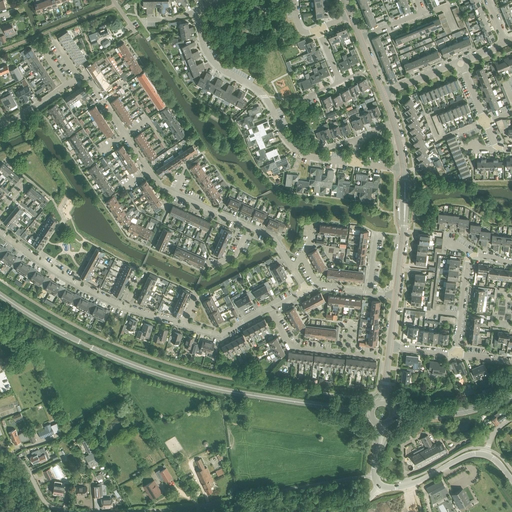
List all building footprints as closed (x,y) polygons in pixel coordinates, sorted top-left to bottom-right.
[(37,13),(43,11),(38,0),(35,0),(37,3),(34,4),(37,13)] [(38,0),(43,11),(48,9),(45,1),(42,2),(41,0),(38,0)] [(46,0),(45,1),(48,9),(53,7),(50,0),(46,0)] [(480,6),(478,0),(465,5),(466,8),(472,5),(473,8),(480,6)] [(360,4),(362,10),(369,7),(367,1),(360,4)] [(403,12),(410,10),(408,4),(400,7),(403,12)] [(501,7),(503,12),(510,9),(510,10),(511,8),(511,6),(509,7),(508,4),(501,7)] [(469,14),(470,16),(483,11),(480,6),(473,8),(475,12),(469,14)] [(364,15),(371,12),(369,7),(362,10),(364,15)] [(511,15),(511,14),(510,10),(510,9),(503,12),(505,18),(511,15)] [(478,19),(485,17),(483,11),(470,16),(471,19),(477,17),(478,19)] [(364,15),(366,21),(374,18),(371,12),(364,15)] [(473,25),(474,27),(487,22),(485,17),(478,19),(479,23),(473,25)] [(376,21),(376,19),(374,18),(366,21),(369,27),(376,24),(376,22),(376,21)] [(441,23),(440,21),(439,19),(433,21),(436,28),(442,26),(441,23)] [(433,21),(427,23),(430,30),(436,28),(433,21)] [(482,31),(489,28),(487,22),(474,27),(475,30),(481,28),(482,31)] [(15,31),(12,23),(3,26),(5,33),(5,35),(6,35),(7,38),(17,34),(16,30),(15,31)] [(179,24),(180,32),(193,30),(193,27),(189,28),(188,23),(179,24)] [(430,30),(427,23),(422,26),(425,33),(430,30)] [(419,35),(425,33),(422,26),(416,28),(419,35)] [(335,31),(336,33),(340,41),(339,41),(341,44),(342,44),(344,48),(347,47),(345,42),(344,43),(344,41),(349,39),(344,27),(335,31)] [(95,32),(90,34),(92,39),(95,38),(96,39),(102,37),(109,34),(107,28),(99,31),(100,31),(97,32),(98,34),(96,35),(95,32)] [(416,28),(411,30),(414,37),(419,35),(416,28)] [(475,38),(476,40),(491,33),(489,28),(482,31),(484,34),(481,35),(475,38)] [(190,38),(190,33),(194,32),(193,30),(180,32),(181,39),(190,38)] [(408,40),(414,37),(411,30),(405,32),(408,40)] [(70,55),(71,56),(72,56),(74,59),(73,59),(74,61),(75,60),(77,63),(76,64),(77,65),(86,59),(68,32),(59,38),(62,41),(61,42),(62,43),(62,42),(65,46),(64,46),(65,47),(66,47),(68,50),(67,50),(68,52),(68,51),(71,54),(70,55)] [(405,32),(400,35),(403,42),(408,40),(405,32)] [(334,53),(337,52),(336,48),(334,44),(339,41),(340,41),(336,33),(327,36),(332,50),(334,53)] [(487,42),(494,39),(491,33),(476,40),(473,41),(474,42),(477,41),(477,42),(483,40),(486,39),(487,42)] [(397,44),(403,42),(400,35),(394,37),(397,44)] [(371,39),(374,45),(381,41),(379,36),(371,39)] [(469,38),(463,40),(466,47),(472,45),(469,38)] [(300,50),(305,48),(307,53),(316,49),(312,40),(306,43),(304,39),(297,42),(300,50)] [(457,42),(460,50),(466,47),(463,40),(457,42)] [(374,45),(376,50),(383,47),(381,41),(374,45)] [(194,42),(180,48),(182,54),(180,55),(190,51),(189,47),(195,45),(194,42)] [(457,42),(452,45),(455,52),(460,50),(457,42)] [(117,48),(120,52),(127,47),(124,43),(117,48)] [(452,45),(446,47),(449,54),(455,52),(452,45)] [(130,52),(127,47),(120,52),(123,57),(130,52)] [(385,52),(383,47),(376,50),(378,56),(385,52)] [(443,56),(449,54),(446,47),(440,49),(443,56)] [(20,53),(22,55),(24,58),(23,58),(24,60),(34,53),(31,49),(27,52),(25,49),(20,53)] [(318,49),(316,49),(307,53),(305,54),(305,55),(303,56),(304,58),(306,57),(306,58),(311,56),(313,61),(322,58),(318,49)] [(350,66),(359,63),(353,49),(349,51),(351,56),(347,58),(350,66)] [(192,53),(190,51),(180,55),(183,60),(199,54),(198,51),(192,53)] [(437,51),(431,53),(434,60),(440,58),(437,51)] [(123,61),(124,63),(133,56),(130,52),(123,57),(125,59),(123,61)] [(380,61),(388,58),(385,52),(378,56),(380,61)] [(29,60),(30,63),(38,58),(34,53),(24,60),(26,62),(29,60)] [(429,62),(434,60),(431,53),(426,55),(429,62)] [(194,59),(200,57),(199,54),(183,60),(183,61),(185,60),(187,65),(195,62),(194,59)] [(351,68),(350,66),(347,58),(345,54),(341,56),(344,61),(338,63),(341,72),(351,68)] [(423,65),(429,62),(426,55),(420,58),(423,65)] [(127,67),(129,65),(129,66),(136,61),(133,56),(124,63),(127,67)] [(32,65),(29,67),(30,69),(41,62),(38,58),(30,63),(32,65)] [(390,64),(388,58),(380,61),(383,67),(390,64)] [(417,67),(423,65),(420,58),(414,60),(417,67)] [(508,68),(509,70),(508,70),(509,74),(510,74),(511,77),(511,76),(511,73),(506,58),(503,59),(504,62),(501,63),(504,70),(508,68)] [(414,60),(409,62),(412,69),(417,67),(414,60)] [(129,66),(132,70),(139,65),(136,61),(129,66)] [(35,69),(36,72),(44,67),(41,62),(30,69),(24,73),(26,76),(29,74),(29,73),(32,71),(35,69)] [(94,62),(88,67),(91,72),(98,67),(94,62)] [(187,65),(189,71),(204,65),(202,62),(196,65),(195,62),(187,65)] [(320,64),(322,69),(317,71),(320,79),(321,79),(329,76),(324,62),(320,64)] [(406,72),(412,69),(409,62),(403,65),(406,72)] [(500,72),(504,70),(501,63),(498,64),(497,62),(494,63),(496,65),(495,65),(500,77),(503,77),(501,73),(500,72)] [(385,72),(392,69),(390,64),(383,67),(385,72)] [(6,73),(9,71),(7,65),(0,67),(0,75),(3,74),(4,75),(7,74),(6,73)] [(135,74),(142,70),(139,65),(132,70),(135,74)] [(199,71),(205,68),(204,65),(189,71),(192,77),(200,74),(199,71)] [(16,82),(23,78),(17,67),(10,71),(16,82)] [(35,76),(36,78),(47,71),(44,67),(36,72),(38,74),(35,76)] [(91,72),(94,76),(101,72),(98,67),(91,72)] [(477,74),(474,75),(475,77),(485,73),(483,67),(476,70),(477,74)] [(314,74),(309,76),(309,77),(312,85),(321,81),(321,79),(320,79),(317,71),(316,68),(312,69),(314,74)] [(385,72),(387,78),(395,75),(392,69),(385,72)] [(41,78),(42,80),(50,75),(47,71),(36,78),(37,80),(41,78)] [(312,85),(309,77),(309,76),(308,73),(307,71),(304,72),(305,74),(304,75),(306,80),(301,82),(304,90),(313,87),(312,85)] [(94,76),(97,81),(104,76),(101,72),(94,76)] [(137,77),(140,82),(147,78),(144,73),(137,77)] [(196,85),(202,88),(209,75),(206,73),(203,79),(200,77),(196,85)] [(479,78),(480,82),(487,79),(485,73),(475,77),(476,79),(479,78)] [(44,83),(41,85),(42,87),(53,80),(50,75),(42,80),(44,83)] [(209,75),(202,88),(207,91),(211,83),(209,82),(212,76),(209,75)] [(390,83),(397,80),(395,75),(387,78),(390,83)] [(107,80),(104,76),(97,81),(100,85),(107,80)] [(140,82),(143,87),(150,82),(147,78),(140,82)] [(207,91),(213,94),(220,81),(217,79),(214,85),(211,83),(207,91)] [(366,79),(356,83),(357,84),(360,92),(362,96),(365,94),(363,90),(369,87),(366,79)] [(453,80),(452,80),(456,89),(461,87),(457,79),(454,81),(453,80)] [(480,88),(490,85),(487,79),(480,82),(482,85),(479,86),(480,88)] [(56,85),(53,80),(42,87),(43,89),(47,87),(48,89),(47,90),(49,93),(53,90),(52,87),(56,85)] [(110,85),(107,80),(100,85),(103,90),(110,85)] [(24,88),(17,92),(20,99),(21,98),(23,102),(28,99),(26,96),(32,93),(28,86),(29,86),(26,81),(23,83),(22,83),(24,88)] [(220,81),(213,94),(218,97),(223,89),(220,88),(223,82),(220,81)] [(146,91),(153,87),(150,82),(143,87),(146,91)] [(349,89),(351,96),(352,98),(353,101),(356,99),(354,95),(360,92),(357,84),(348,88),(348,89),(349,89)] [(218,97),(224,100),(231,87),(228,85),(225,91),(223,89),(218,97)] [(484,90),(485,93),(492,90),(490,85),(480,88),(481,91),(484,90)] [(89,95),(88,93),(83,86),(78,89),(83,96),(85,100),(87,98),(86,97),(89,95)] [(12,97),(15,96),(10,87),(7,88),(9,92),(3,96),(4,98),(1,99),(7,110),(16,104),(12,97)] [(156,91),(153,87),(146,91),(149,96),(156,91)] [(229,103),(233,96),(234,95),(231,94),(234,88),(231,87),(224,100),(229,103)] [(85,100),(83,96),(78,89),(74,92),(79,100),(82,98),(84,101),(85,100)] [(340,95),(341,96),(343,103),(344,106),(348,105),(346,100),(352,98),(351,96),(349,89),(348,89),(339,93),(340,95)] [(485,100),(494,96),(492,90),(485,93),(486,96),(484,97),(485,100)] [(149,96),(152,100),(159,96),(156,91),(149,96)] [(236,97),(234,95),(233,96),(229,103),(235,106),(242,92),(240,91),(236,97)] [(69,95),(70,96),(76,105),(78,104),(80,102),(79,100),(74,92),(69,95)] [(242,100),(245,94),(242,92),(235,106),(241,109),(245,101),(242,100)] [(422,103),(427,101),(423,93),(420,94),(420,93),(419,94),(422,103)] [(76,105),(70,96),(69,95),(65,98),(70,106),(73,104),(75,107),(76,105)] [(343,103),(341,96),(340,95),(331,98),(333,104),(336,111),(339,110),(337,105),(343,103)] [(162,100),(159,96),(152,100),(155,105),(162,100)] [(333,104),(331,98),(330,96),(321,100),(326,113),(329,111),(327,107),(333,104)] [(488,101),(490,104),(497,101),(494,96),(485,100),(486,102),(488,101)] [(114,107),(121,102),(118,98),(111,102),(114,107)] [(403,104),(407,109),(412,105),(414,103),(410,99),(407,100),(405,102),(403,104)] [(158,109),(165,105),(162,100),(155,105),(158,109)] [(373,107),(367,110),(371,118),(380,114),(375,101),(372,103),(373,107)] [(492,110),(499,107),(497,101),(490,104),(491,108),(488,109),(489,111),(492,110)] [(114,107),(117,111),(124,107),(121,102),(114,107)] [(466,113),(470,111),(467,103),(463,104),(462,104),(466,113)] [(47,110),(51,114),(59,109),(56,104),(47,110)] [(416,110),(412,105),(407,109),(405,111),(409,115),(409,116),(413,112),(414,112),(416,110)] [(96,106),(89,111),(92,115),(99,111),(96,106)] [(250,116),(252,121),(257,119),(255,114),(261,112),(259,106),(248,111),(250,116)] [(124,107),(117,111),(120,116),(127,111),(124,107)] [(160,113),(164,120),(172,114),(167,107),(160,113)] [(367,110),(367,107),(363,109),(365,113),(359,115),(363,124),(372,120),(371,118),(367,110)] [(61,111),(59,109),(51,114),(54,119),(64,112),(63,110),(61,111)] [(92,115),(95,120),(102,115),(99,111),(92,115)] [(120,116),(123,120),(130,116),(127,111),(120,116)] [(64,112),(54,119),(57,123),(65,118),(62,113),(64,112)] [(416,114),(414,112),(413,112),(409,116),(409,115),(406,118),(410,122),(415,118),(418,116),(420,114),(418,112),(416,114)] [(364,126),(363,124),(359,115),(358,113),(355,115),(357,119),(351,122),(354,130),(364,126)] [(437,114),(438,117),(439,120),(440,123),(441,123),(445,121),(442,113),(438,115),(438,114),(437,114)] [(169,126),(176,121),(172,114),(164,120),(169,126)] [(102,115),(95,120),(98,124),(105,120),(102,115)] [(126,125),(133,120),(130,116),(123,120),(126,125)] [(242,126),(247,124),(249,129),(251,128),(254,127),(252,121),(250,116),(239,120),(241,124),(242,126)] [(332,138),(341,134),(338,127),(336,121),(334,116),(332,117),(334,122),(332,122),(334,127),(329,129),(331,136),(332,138)] [(419,123),(416,118),(418,116),(415,118),(410,122),(408,124),(412,128),(412,129),(417,125),(419,123)] [(57,123),(60,128),(68,122),(68,120),(67,119),(66,119),(65,118),(57,123)] [(341,134),(342,135),(351,131),(346,118),(342,120),(344,124),(338,127),(341,134)] [(507,127),(508,126),(506,119),(501,119),(496,122),(500,133),(506,131),(505,128),(507,127)] [(98,124),(101,129),(108,124),(105,120),(98,124)] [(169,126),(173,133),(181,128),(176,121),(169,126)] [(257,126),(261,137),(266,134),(264,129),(270,127),(267,121),(257,126)] [(60,128),(63,132),(71,127),(68,122),(60,128)] [(101,129),(104,133),(111,129),(108,124),(101,129)] [(331,136),(329,129),(326,124),(323,125),(325,129),(315,133),(318,140),(321,138),(322,140),(331,136)] [(410,130),(414,135),(419,131),(421,129),(417,125),(412,129),(412,128),(410,130)] [(257,126),(254,127),(251,128),(254,133),(248,136),(250,141),(248,142),(261,137),(257,126)] [(74,131),(71,127),(63,132),(66,137),(74,131)] [(178,140),(185,134),(181,128),(173,133),(178,140)] [(114,133),(111,129),(104,133),(107,138),(114,133)] [(423,136),(419,131),(414,135),(411,137),(415,141),(416,142),(420,137),(421,138),(423,136)] [(266,134),(261,137),(265,147),(271,145),(269,140),(274,137),(272,132),(266,134)] [(135,137),(138,142),(145,137),(142,133),(135,137)] [(67,140),(70,144),(79,139),(79,137),(78,135),(77,135),(76,134),(67,140)] [(455,136),(446,140),(448,144),(456,141),(455,137),(456,137),(455,136)] [(148,142),(145,137),(138,142),(141,146),(148,142)] [(261,137),(248,142),(249,145),(252,144),(252,146),(258,144),(260,149),(263,148),(265,147),(261,137)] [(413,143),(417,148),(422,144),(424,143),(424,142),(421,138),(420,137),(416,142),(415,141),(413,143)] [(70,144),(74,149),(82,143),(79,139),(70,144)] [(141,146),(144,151),(151,146),(148,142),(141,146)] [(74,149),(77,153),(85,148),(82,143),(74,149)] [(424,151),(426,149),(428,147),(426,146),(425,147),(422,144),(424,143),(422,144),(417,148),(415,150),(419,154),(419,155),(424,151)] [(188,149),(193,156),(197,153),(193,145),(188,149)] [(114,151),(118,156),(125,151),(122,146),(114,151)] [(147,155),(154,151),(151,146),(144,151),(147,155)] [(86,148),(85,148),(77,153),(80,158),(88,152),(88,150),(87,149),(86,148)] [(267,159),(265,153),(263,148),(260,149),(258,150),(260,155),(255,158),(257,163),(259,167),(263,165),(261,161),(267,159)] [(188,159),(193,156),(188,149),(184,152),(188,159)] [(273,156),(275,162),(280,160),(280,159),(276,149),(265,153),(267,159),(273,156)] [(128,155),(125,151),(118,156),(121,160),(128,155)] [(157,155),(154,151),(147,155),(150,160),(157,155)] [(428,155),(424,151),(419,155),(419,154),(416,156),(421,161),(425,157),(426,157),(427,156),(428,155)] [(80,158),(83,162),(91,157),(88,152),(80,158)] [(184,162),(188,159),(184,152),(179,155),(184,162)] [(121,160),(118,162),(122,166),(124,165),(131,159),(128,155),(121,160)] [(179,155),(174,158),(179,165),(184,162),(179,155)] [(418,163),(423,168),(431,160),(427,156),(426,157),(425,157),(421,161),(418,163)] [(91,157),(83,162),(86,167),(94,161),(91,157)] [(280,160),(275,162),(277,167),(278,167),(283,165),(285,170),(290,168),(286,157),(280,159),(280,160)] [(175,168),(179,165),(174,158),(170,161),(175,168)] [(124,165),(127,169),(134,164),(131,159),(124,165)] [(170,161),(165,164),(170,171),(175,168),(170,161)] [(190,168),(193,172),(201,167),(200,166),(198,162),(192,166),(190,168)] [(274,175),(280,172),(278,167),(277,167),(275,162),(262,167),(263,171),(264,173),(272,169),(274,175)] [(88,170),(91,174),(99,169),(96,164),(88,170)] [(130,174),(138,169),(134,164),(127,169),(130,174)] [(166,174),(170,171),(165,164),(161,167),(166,174)] [(7,167),(2,174),(6,177),(12,170),(7,167)] [(161,177),(166,174),(161,167),(156,170),(161,177)] [(196,177),(204,172),(202,168),(201,167),(193,172),(196,177)] [(315,180),(321,181),(321,175),(322,169),(310,168),(310,174),(316,174),(315,180)] [(99,169),(91,174),(94,179),(102,173),(99,169)] [(6,177),(10,181),(16,174),(12,170),(6,177)] [(327,176),(321,175),(321,181),(332,182),(334,171),(328,170),(327,176)] [(469,171),(470,170),(469,170),(460,173),(462,178),(470,174),(469,171)] [(206,175),(204,172),(196,177),(199,181),(207,176),(206,175)] [(94,179),(97,183),(105,178),(102,173),(94,179)] [(14,184),(20,178),(16,174),(10,181),(14,184)] [(292,181),(297,181),(298,180),(298,175),(287,174),(285,185),(291,186),(292,181)] [(337,186),(343,186),(349,187),(350,181),(344,181),(345,175),(339,174),(337,186)] [(367,181),(368,175),(356,174),(355,179),(361,180),(361,186),(366,187),(367,181)] [(202,186),(210,181),(208,177),(207,176),(199,181),(202,186)] [(367,181),(366,187),(378,188),(379,176),(374,176),(373,181),(367,181)] [(105,178),(97,183),(100,188),(108,182),(105,178)] [(309,179),(309,182),(309,185),(314,186),(313,192),(317,192),(316,195),(319,195),(321,181),(315,180),(309,179)] [(302,187),(308,188),(309,185),(309,182),(298,180),(297,181),(296,192),(302,193),(302,187)] [(139,188),(141,191),(149,186),(146,181),(136,187),(138,190),(139,188)] [(202,186),(205,190),(213,185),(212,184),(210,181),(202,186)] [(332,185),(332,182),(321,181),(319,195),(323,196),(324,193),(325,193),(326,188),(331,188),(332,185)] [(100,188),(103,192),(111,186),(108,182),(100,188)] [(208,195),(216,189),(214,186),(213,185),(205,190),(208,195)] [(336,197),(342,197),(343,186),(337,186),(332,185),(331,188),(331,191),(337,191),(336,197)] [(354,185),(354,188),(354,191),(360,192),(359,197),(360,197),(359,200),(364,201),(365,198),(366,187),(361,186),(354,185)] [(103,192),(106,197),(115,191),(111,186),(103,192)] [(140,197),(141,198),(152,190),(149,186),(141,191),(144,195),(140,197)] [(348,193),(354,193),(354,191),(354,188),(349,187),(343,186),(342,197),(347,198),(348,193)] [(26,194),(30,197),(36,191),(31,187),(26,194)] [(371,193),(377,194),(378,188),(366,187),(365,198),(371,199),(371,193)] [(208,195),(211,199),(219,194),(218,193),(216,189),(208,195)] [(147,200),(155,194),(152,190),(141,198),(142,199),(145,197),(147,200)] [(30,197),(34,201),(40,194),(36,191),(30,197)] [(44,198),(40,194),(34,201),(38,204),(44,198)] [(109,206),(117,201),(116,198),(117,197),(115,194),(112,196),(113,197),(106,202),(109,206)] [(158,199),(155,194),(147,200),(150,204),(147,206),(158,199)] [(222,199),(220,195),(219,194),(211,199),(214,204),(218,201),(221,199),(222,199)] [(227,206),(232,209),(236,200),(229,197),(226,204),(227,205),(227,206)] [(38,204),(42,208),(48,201),(44,198),(38,204)] [(158,206),(161,203),(158,199),(147,206),(148,208),(151,206),(153,209),(158,206)] [(237,211),(237,209),(239,210),(242,203),(236,200),(232,209),(237,211)] [(109,206),(112,211),(124,203),(123,202),(120,204),(117,201),(109,206)] [(124,203),(112,211),(115,215),(123,210),(121,206),(124,204),(124,203)] [(239,212),(244,214),(248,205),(242,203),(239,210),(240,211),(239,212)] [(17,205),(14,210),(21,215),(23,217),(21,215),(24,211),(17,205)] [(248,205),(244,214),(249,216),(250,215),(251,216),(255,208),(248,205)] [(169,214),(174,216),(178,208),(173,206),(169,214)] [(260,211),(255,208),(251,216),(253,216),(252,218),(257,220),(263,207),(262,207),(260,211)] [(264,221),(267,214),(262,211),(264,208),(263,207),(257,220),(262,222),(262,221),(264,221)] [(178,208),(174,216),(179,218),(182,210),(178,208)] [(115,215),(118,220),(130,212),(129,211),(128,212),(125,209),(123,210),(115,215)] [(23,217),(21,215),(14,210),(10,214),(17,219),(19,221),(23,217)] [(179,218),(183,220),(187,212),(182,210),(179,218)] [(130,213),(130,212),(118,220),(121,224),(122,224),(125,227),(130,220),(133,218),(131,216),(129,214),(130,213)] [(187,212),(183,220),(188,222),(192,214),(187,212)] [(10,214),(7,218),(14,224),(17,219),(10,214)] [(188,222),(193,224),(196,217),(192,214),(188,222)] [(57,221),(49,217),(46,221),(54,226),(57,221)] [(196,217),(193,224),(197,226),(201,219),(196,217)] [(266,227),(271,229),(275,220),(268,217),(265,224),(267,225),(266,227)] [(10,228),(14,224),(7,218),(3,222),(10,228)] [(132,221),(130,220),(125,227),(128,230),(127,230),(132,233),(139,219),(138,218),(136,223),(132,221)] [(139,219),(132,233),(137,235),(141,226),(138,224),(140,219),(139,219)] [(197,226),(202,228),(206,221),(201,219),(197,226)] [(278,231),(281,233),(285,225),(275,220),(271,229),(276,231),(276,230),(278,230),(278,231)] [(46,221),(43,226),(51,230),(54,226),(46,221)] [(202,228),(207,231),(210,223),(206,221),(202,228)] [(137,235),(142,237),(149,222),(148,222),(146,228),(141,226),(137,235)] [(142,237),(147,240),(150,234),(151,231),(152,231),(147,229),(150,223),(149,222),(142,237)] [(43,226),(40,230),(48,235),(51,230),(43,226)] [(161,233),(170,237),(173,230),(170,229),(169,230),(164,228),(161,233)] [(227,231),(224,229),(222,234),(230,237),(232,232),(227,231)] [(45,239),(48,235),(40,230),(37,235),(45,239)] [(161,233),(159,238),(168,242),(170,237),(161,233)] [(222,234),(220,239),(228,242),(230,237),(222,234)] [(37,235),(34,239),(42,244),(45,239),(37,235)] [(42,244),(34,239),(32,238),(31,237),(29,239),(33,241),(31,244),(39,249),(42,244)] [(159,238),(157,242),(166,246),(168,242),(159,238)] [(220,239),(218,243),(225,247),(228,242),(220,239)] [(155,247),(164,251),(166,246),(157,242),(155,247)] [(216,248),(223,251),(225,247),(218,243),(216,248)] [(173,255),(178,257),(182,248),(177,246),(173,255)] [(8,250),(5,248),(0,255),(0,258),(5,261),(3,263),(4,264),(12,254),(7,251),(8,250)] [(96,248),(93,253),(101,257),(104,252),(96,248)] [(187,250),(182,248),(178,257),(183,259),(187,250)] [(221,256),(223,251),(216,248),(213,255),(215,256),(216,254),(221,256)] [(308,254),(310,258),(318,254),(316,249),(309,253),(308,254)] [(183,259),(187,261),(191,252),(187,250),(183,259)] [(191,252),(187,261),(192,263),(196,254),(191,252)] [(91,258),(99,262),(101,257),(93,253),(91,258)] [(10,270),(11,270),(19,259),(16,257),(12,254),(4,264),(6,265),(7,263),(12,267),(10,270)] [(192,263),(197,265),(201,257),(196,254),(192,263)] [(313,263),(320,258),(318,254),(310,258),(313,263)] [(202,268),(206,259),(201,257),(197,265),(202,268)] [(91,258),(88,263),(96,267),(99,262),(91,258)] [(313,263),(315,267),(323,263),(320,258),(313,263)] [(19,272),(18,273),(19,274),(26,264),(22,261),(19,259),(11,270),(12,271),(14,268),(19,272)] [(86,267),(93,272),(96,267),(88,263),(86,267)] [(318,271),(325,267),(323,263),(315,267),(318,271)] [(21,273),(27,278),(34,269),(31,267),(30,267),(26,264),(19,274),(20,275),(21,273)] [(123,269),(131,272),(133,267),(125,264),(123,269)] [(268,268),(273,276),(284,270),(283,267),(282,267),(280,265),(276,267),(274,264),(268,268)] [(86,267),(83,272),(91,276),(93,272),(86,267)] [(34,282),(33,283),(34,284),(40,274),(36,271),(36,270),(34,269),(27,278),(34,282)] [(123,269),(121,274),(129,277),(131,272),(123,269)] [(284,282),(282,278),(287,276),(285,274),(286,273),(284,270),(273,276),(278,285),(284,282)] [(80,277),(88,281),(91,276),(83,272),(80,277)] [(36,283),(42,287),(48,278),(45,276),(45,277),(40,274),(34,284),(35,285),(36,283)] [(118,278),(126,282),(129,277),(121,274),(118,278)] [(146,282),(154,285),(158,277),(150,274),(149,277),(148,276),(146,282)] [(49,291),(48,293),(49,294),(55,283),(51,281),(51,280),(48,278),(42,287),(49,291)] [(118,278),(116,283),(124,287),(126,282),(118,278)] [(267,281),(258,286),(265,298),(268,296),(268,295),(270,293),(268,289),(271,288),(267,281)] [(146,282),(144,286),(152,290),(154,285),(146,282)] [(60,286),(55,283),(49,294),(50,294),(51,293),(58,296),(63,287),(60,285),(60,286)] [(114,288),(122,292),(124,287),(116,283),(114,288)] [(144,286),(142,291),(150,295),(152,290),(144,286)] [(258,286),(250,291),(253,297),(256,295),(258,300),(261,298),(261,300),(265,298),(258,286)] [(64,302),(65,301),(70,292),(66,289),(63,287),(58,296),(64,300),(63,302),(64,302)] [(120,297),(122,292),(114,288),(112,293),(120,297)] [(179,294),(188,298),(190,293),(182,289),(179,294)] [(147,300),(150,295),(142,291),(139,296),(147,300)] [(250,291),(241,295),(247,307),(251,305),(250,304),(252,303),(250,299),(253,297),(250,291)] [(75,295),(70,292),(65,301),(64,302),(66,303),(67,301),(73,305),(78,295),(75,294),(75,295)] [(320,293),(315,295),(320,303),(324,301),(320,293)] [(179,294),(177,298),(186,302),(188,298),(179,294)] [(79,310),(80,311),(86,300),(81,298),(81,297),(78,295),(73,305),(80,308),(79,310)] [(244,309),(247,307),(241,295),(232,300),(236,307),(239,305),(241,309),(243,308),(244,309)] [(315,306),(320,303),(315,295),(311,298),(315,306)] [(137,301),(145,305),(147,300),(139,296),(137,301)] [(205,301),(203,302),(206,306),(214,302),(211,296),(204,299),(205,301)] [(175,303),(184,307),(186,302),(177,298),(175,303)] [(311,298),(306,300),(311,308),(315,306),(311,298)] [(81,312),(82,310),(89,313),(94,303),(91,302),(90,303),(86,300),(80,311),(81,312)] [(306,310),(311,308),(306,300),(302,303),(304,307),(303,307),(302,305),(300,306),(303,313),(307,311),(306,310)] [(217,308),(214,302),(206,306),(208,311),(209,311),(210,312),(217,308)] [(95,318),(96,319),(101,308),(96,306),(97,305),(94,303),(89,313),(96,316),(95,318)] [(182,312),(184,307),(175,303),(173,308),(182,312)] [(286,311),(288,316),(296,312),(293,307),(286,311)] [(106,309),(106,310),(101,308),(96,319),(97,319),(98,318),(105,321),(110,311),(106,309)] [(171,313),(180,316),(182,312),(173,308),(171,313)] [(209,314),(212,319),(220,314),(217,308),(210,312),(211,313),(209,314)] [(290,320),(298,316),(296,312),(288,316),(290,320)] [(216,323),(217,324),(224,321),(220,314),(212,319),(214,323),(216,323)] [(290,320),(293,325),(301,321),(298,316),(290,320)] [(130,319),(127,326),(124,324),(121,333),(124,334),(125,331),(128,332),(129,329),(133,331),(137,321),(130,319)] [(258,320),(259,322),(263,330),(266,328),(268,333),(271,331),(264,319),(261,321),(260,319),(259,320),(258,320)] [(295,329),(303,325),(301,321),(293,325),(295,329)] [(265,334),(263,330),(259,322),(256,324),(255,322),(254,323),(252,323),(253,325),(258,333),(261,331),(263,335),(265,334)] [(142,332),(139,331),(137,337),(143,338),(144,334),(149,336),(152,326),(145,323),(142,332)] [(247,326),(248,328),(252,336),(256,334),(258,338),(260,337),(258,333),(253,325),(250,326),(250,325),(249,326),(248,325),(247,326)] [(160,339),(165,340),(168,330),(160,328),(158,336),(155,335),(153,341),(159,342),(160,339)] [(243,330),(243,331),(247,338),(250,337),(253,341),(255,340),(252,336),(248,328),(245,329),(245,328),(243,329),(243,328),(242,329),(243,330)] [(171,342),(179,344),(182,334),(174,332),(173,336),(170,335),(168,343),(171,344),(171,342)] [(236,336),(237,338),(242,346),(245,344),(247,348),(249,347),(247,343),(243,335),(240,337),(239,336),(238,336),(236,336)] [(190,348),(189,352),(194,353),(197,344),(193,343),(194,338),(187,336),(184,347),(190,348)] [(267,350),(271,348),(279,343),(278,340),(279,340),(278,338),(278,337),(268,342),(270,345),(266,348),(267,350)] [(240,347),(242,351),(244,350),(242,346),(237,338),(234,340),(234,338),(233,339),(232,339),(231,339),(232,341),(237,349),(240,347)] [(365,341),(365,347),(373,348),(373,345),(376,345),(377,340),(369,339),(368,342),(365,341)] [(202,351),(206,352),(209,342),(203,340),(201,346),(197,345),(195,353),(201,355),(202,351)] [(226,342),(227,344),(231,352),(234,350),(237,354),(239,353),(237,349),(232,341),(229,342),(229,341),(227,342),(227,341),(226,342)] [(215,358),(217,350),(213,349),(214,343),(209,342),(206,352),(209,353),(208,357),(215,358)] [(270,355),(274,353),(282,348),(280,345),(282,345),(281,343),(281,342),(279,343),(271,348),(273,351),(269,353),(270,355)] [(231,357),(233,356),(231,352),(227,344),(224,345),(223,344),(222,345),(222,344),(221,345),(222,346),(222,347),(226,355),(229,353),(231,357)] [(284,347),(282,348),(274,353),(276,356),(271,358),(273,360),(274,360),(275,363),(278,361),(277,358),(285,354),(283,351),(284,350),(284,349),(284,347)] [(295,367),(296,362),(299,363),(300,354),(300,352),(299,352),(298,352),(297,353),(294,353),(293,362),(292,367),(295,367)] [(413,365),(413,369),(419,370),(420,362),(417,361),(418,357),(406,355),(405,364),(413,365)] [(432,374),(443,375),(444,367),(439,366),(439,362),(430,361),(429,370),(432,371),(432,374)] [(460,372),(461,375),(466,372),(462,362),(457,364),(456,361),(451,363),(455,374),(460,372)] [(486,373),(487,372),(484,364),(472,369),(472,371),(470,372),(473,380),(476,379),(475,377),(483,374),(486,373)] [(410,372),(413,372),(413,369),(407,369),(407,371),(403,371),(401,382),(409,383),(410,372)] [(499,414),(500,413),(499,413),(498,411),(494,414),(495,416),(491,420),(495,425),(508,416),(505,412),(500,416),(499,414)] [(50,424),(44,427),(45,430),(38,433),(41,439),(60,430),(58,426),(52,429),(50,424)] [(16,430),(9,432),(12,441),(13,440),(15,444),(21,442),(20,441),(30,439),(32,443),(36,441),(32,432),(27,434),(22,433),(18,436),(16,430)] [(440,455),(440,454),(446,451),(442,443),(436,447),(435,444),(432,446),(427,435),(420,439),(424,448),(428,446),(429,447),(412,456),(418,467),(440,455)] [(88,439),(83,442),(89,455),(95,452),(88,439)] [(40,456),(38,457),(40,460),(40,462),(49,458),(46,450),(45,451),(43,448),(39,449),(41,453),(42,455),(40,456)] [(33,456),(30,457),(33,463),(40,460),(38,457),(40,456),(42,455),(41,453),(39,449),(31,453),(33,456)] [(98,460),(96,457),(88,462),(90,467),(101,462),(99,460),(98,460)] [(211,482),(213,481),(209,473),(207,468),(205,469),(200,459),(196,461),(200,470),(197,471),(208,494),(213,491),(210,487),(213,486),(211,482)] [(215,472),(218,476),(225,473),(222,468),(215,472)] [(49,469),(44,471),(48,480),(53,477),(49,469)] [(162,476),(164,479),(166,482),(172,478),(166,469),(160,472),(159,470),(156,472),(159,478),(162,476)] [(187,476),(193,488),(198,485),(191,474),(187,476)] [(445,487),(441,480),(426,488),(430,495),(445,487)] [(53,493),(63,494),(64,486),(61,485),(62,482),(55,481),(53,493)] [(151,498),(161,493),(154,481),(144,486),(151,498)] [(103,496),(102,486),(100,486),(100,483),(93,487),(93,496),(97,496),(101,496),(103,496)] [(76,494),(87,495),(87,487),(76,487),(76,494)] [(459,507),(459,508),(470,502),(462,489),(452,495),(455,500),(453,501),(457,508),(459,507)] [(114,502),(113,502),(112,502),(112,498),(102,499),(102,508),(112,507),(114,506),(115,505),(115,503),(114,502)]
